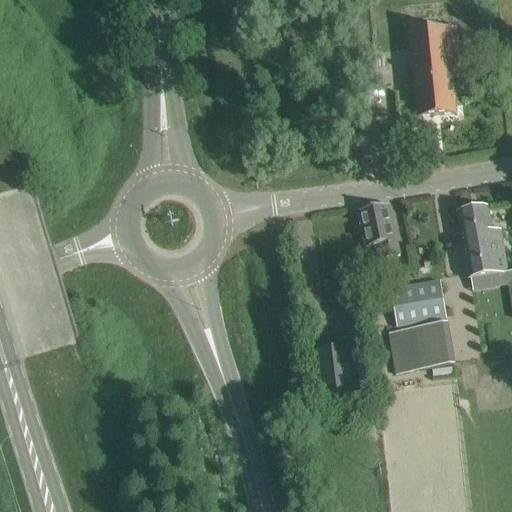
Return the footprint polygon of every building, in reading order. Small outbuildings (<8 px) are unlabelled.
[(461,75),(459,55),(457,30),(415,34),(410,35),(416,98),(418,118),(456,114),(452,75),(461,75)] [(400,257),(394,226),(390,206),(358,213),(366,249),(379,246),(382,261),(400,257)] [(469,280),(470,279),(473,293),(510,287),(504,251),(500,231),(492,233),(488,209),(458,214),(461,234),(469,280)] [(390,291),(397,328),(446,319),(439,283),(390,291)] [(390,335),(397,376),(450,367),(444,326),(390,335)] [(347,347),(317,351),(323,402),(353,398),(347,347)]
